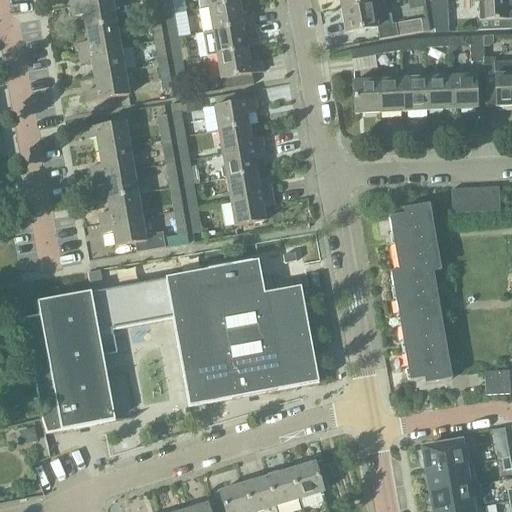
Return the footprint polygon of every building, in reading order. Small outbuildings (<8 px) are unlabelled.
[(69,10),(111,3),(110,0),(69,0),(67,0),(69,10)] [(146,0),(150,20),(160,19),(156,0),(146,0)] [(172,0),(161,0),(165,18),(175,16),(172,0)] [(204,0),(207,10),(237,4),(236,0),(204,0)] [(338,0),(341,10),(383,3),(384,3),(383,0),(338,0)] [(477,24),(478,32),(511,30),(511,22),(511,0),(481,0),(478,0),(479,23),(477,24)] [(447,1),(430,4),(435,34),(449,34),(447,1)] [(84,32),(115,26),(111,3),(69,10),(71,19),(81,18),(84,32)] [(385,17),(383,3),(341,10),(345,35),(377,29),(379,41),(398,38),(423,33),(420,21),(393,26),(391,16),(385,17)] [(211,34),(253,26),(251,17),(240,19),(237,4),(207,10),(211,34)] [(175,16),(165,18),(169,41),(179,40),(175,16)] [(154,43),(164,41),(160,19),(150,20),(154,43)] [(77,57),(119,49),(115,26),(84,32),(86,46),(75,48),(77,57)] [(215,56),(246,51),(243,38),(255,36),(253,26),(211,34),(215,56)] [(493,37),(483,38),(483,48),(489,48),(493,43),(493,37)] [(471,64),(483,63),(484,63),(484,59),(483,48),(483,38),(470,38),(471,64)] [(449,39),(425,41),(425,50),(449,48),(449,39)] [(179,40),(169,41),(173,64),(183,62),(179,40)] [(164,41),(154,43),(158,67),(168,65),(164,41)] [(425,50),(425,41),(413,41),(399,44),(400,53),(414,50),(425,50)] [(377,57),(400,53),(399,44),(375,48),(377,57)] [(377,57),(375,48),(351,52),(352,61),(377,57)] [(92,78),(123,73),(119,49),(77,57),(80,67),(90,65),(92,78)] [(246,51),(215,56),(219,82),(222,82),(223,92),(252,86),(251,76),(261,74),(259,64),(248,66),(246,51)] [(485,109),(511,108),(511,61),(494,63),(494,58),(484,59),(484,63),(483,63),(485,109)] [(183,62),(173,64),(177,89),(187,88),(183,62)] [(168,65),(158,67),(163,92),(172,90),(168,65)] [(123,73),(92,78),(95,93),(84,95),(86,105),(97,103),(97,104),(128,99),(123,73)] [(450,78),(452,111),(477,110),(475,77),(450,78)] [(428,113),(452,111),(450,78),(426,80),(428,113)] [(428,113),(426,80),(402,81),(404,114),(428,113)] [(380,115),(404,114),(402,81),(378,82),(380,115)] [(380,115),(378,82),(354,83),(356,116),(380,115)] [(200,101),(184,104),(186,115),(202,112),(200,101)] [(217,133),(247,128),(245,115),(257,113),(255,103),(243,105),(243,104),(213,109),(217,133)] [(177,140),(186,139),(181,114),(173,116),(177,140)] [(162,142),(171,140),(167,117),(158,118),(162,142)] [(98,153),(128,148),(124,125),(94,130),(95,130),(83,132),(85,143),(96,141),(98,153)] [(221,157),(263,149),(262,140),(250,142),(247,128),(217,133),(221,157)] [(181,164),(190,163),(186,139),(177,140),(181,164)] [(171,140),(162,142),(166,166),(175,164),(171,140)] [(128,148),(98,153),(101,169),(89,171),(91,179),(132,172),(128,148)] [(226,180),(256,175),(254,162),(265,160),(263,149),(221,157),(226,180)] [(185,187),(194,186),(198,185),(195,168),(191,169),(190,163),(181,164),(185,187)] [(175,164),(166,166),(170,190),(179,189),(175,164)] [(132,172),(91,179),(93,190),(103,188),(106,202),(137,196),(132,172)] [(256,175),(226,180),(230,205),(271,197),(270,187),(258,189),(256,175)] [(189,212),(198,210),(194,186),(185,187),(189,212)] [(174,214),(183,212),(179,189),(170,190),(174,214)] [(475,190),(477,214),(488,213),(487,189),(475,190)] [(487,189),(488,213),(500,213),(499,189),(487,189)] [(453,215),(465,214),(464,190),(452,191),(453,215)] [(464,190),(465,214),(477,214),(475,190),(464,190)] [(99,228),(141,220),(137,196),(106,202),(109,216),(98,218),(99,228)] [(271,197),(230,205),(234,229),(264,224),(262,209),(272,207),(271,197)] [(388,221),(392,248),(433,240),(427,207),(400,211),(401,218),(388,221)] [(198,210),(189,212),(193,236),(202,234),(198,210)] [(183,212),(174,214),(179,239),(187,237),(183,212)] [(141,220),(99,228),(101,237),(112,235),(115,250),(133,247),(135,256),(165,250),(163,235),(144,238),(141,220)] [(439,273),(433,240),(392,248),(397,274),(415,272),(416,278),(431,275),(439,273)] [(296,264),(295,256),(283,258),(284,266),(296,264)] [(172,323),(173,330),(188,411),(319,387),(301,289),(264,296),(258,263),(164,281),(90,294),(36,304),(38,318),(22,321),(41,424),(45,437),(115,425),(102,357),(115,355),(115,357),(116,357),(112,334),(172,323)] [(389,276),(394,302),(434,296),(431,275),(416,278),(415,272),(397,274),(389,276)] [(394,302),(398,330),(439,324),(434,296),(394,302)] [(398,330),(403,356),(444,349),(439,324),(398,330)] [(450,384),(444,349),(403,356),(408,385),(422,383),(423,388),(450,384)] [(509,396),(508,373),(483,375),(484,397),(509,396)] [(27,445),(37,443),(34,429),(24,432),(27,445)] [(468,443),(423,450),(426,472),(425,472),(426,474),(472,466),(468,443)] [(509,460),(508,450),(498,451),(500,461),(509,460)] [(511,469),(509,460),(500,461),(501,471),(511,469)] [(472,466),(426,474),(426,477),(427,476),(428,482),(431,495),(476,487),(476,486),(468,488),(465,468),(472,467),(472,466)] [(314,467),(290,474),(299,503),(322,496),(314,467)] [(290,474),(266,481),(275,511),(299,503),(290,474)] [(266,481),(243,488),(249,511),(270,511),(275,511),(266,481)] [(476,487),(431,495),(433,511),(460,511),(483,508),(483,507),(479,508),(476,487)] [(224,511),(249,511),(243,488),(219,495),(224,511)]
